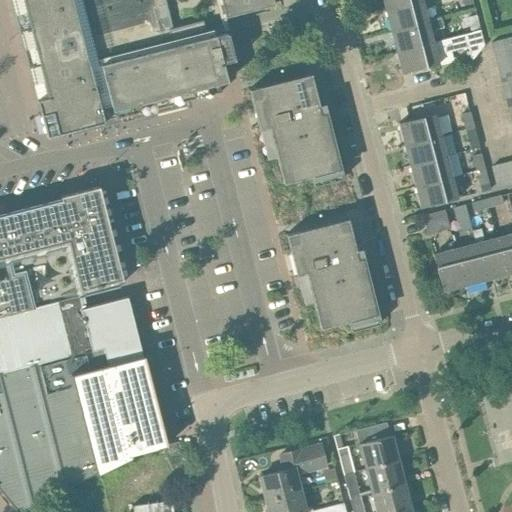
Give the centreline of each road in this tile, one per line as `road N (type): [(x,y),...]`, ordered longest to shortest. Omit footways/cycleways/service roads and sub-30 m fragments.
road 1 (residential): [(417,348),(338,45),(316,0)]
road 2 (residential): [(274,386),(209,122),(138,140)]
road 3 (residential): [(138,140),(205,405)]
road 4 (residential): [(457,511),(417,348)]
road 5 (residential): [(274,386),(417,348)]
road 6 (residential): [(138,140),(0,171)]
road 7 (unknown): [(46,159),(6,38)]
